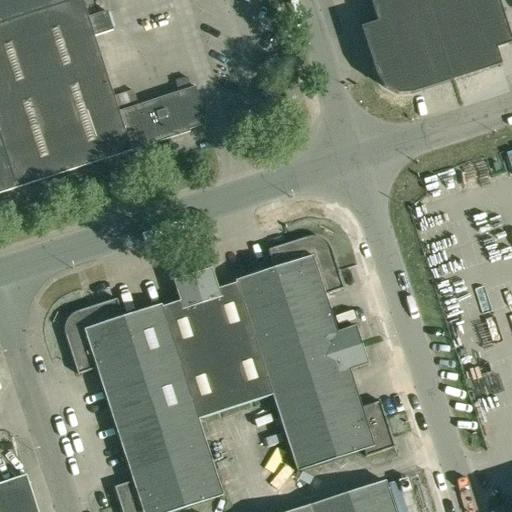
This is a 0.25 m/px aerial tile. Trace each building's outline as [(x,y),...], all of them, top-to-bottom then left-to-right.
[(118,112),(94,37),(113,30),(107,11),(87,18),(81,0),(0,0),(0,194),(131,152),(190,132),(189,130),(205,125),(200,109),(202,109),(195,87),(191,89),(187,77),(174,81),(179,93),(118,112)] [(382,0),(379,1),(370,4),(373,14),(376,23),(359,29),(375,76),(383,88),(397,95),(412,94),(450,82),(423,0),(382,0)] [(497,0),(423,0),(451,82),(501,65),(495,49),(498,48),(511,44),(497,0)] [(293,89),(285,92),(288,100),(296,98),(293,89)] [(75,175),(57,181),(62,195),(79,189),(75,175)] [(174,511),(222,496),(202,433),(198,420),(272,396),(297,472),(363,451),(366,458),(395,448),(380,402),(361,408),(349,371),(368,365),(356,327),(337,333),(325,296),(344,290),(330,249),(328,244),(324,241),(322,240),(320,238),(317,237),(314,237),(311,237),(306,238),(267,251),(274,270),(236,282),(217,288),(211,269),(173,281),(179,300),(123,319),(116,300),(78,312),(75,314),(71,316),(69,318),(67,320),(66,323),(65,325),(64,329),(64,332),(65,335),(65,338),(78,376),(97,369),(133,482),(114,488),(121,511),(174,511)] [(8,482),(0,484),(0,511),(37,511),(31,492),(26,476),(8,482)] [(394,511),(385,482),(292,511),(394,511)]
